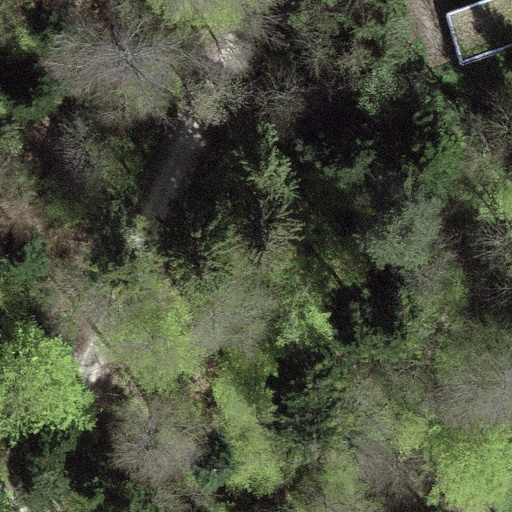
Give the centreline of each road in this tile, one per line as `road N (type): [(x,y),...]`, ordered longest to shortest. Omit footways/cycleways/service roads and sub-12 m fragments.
road 1 (track): [(266,0),(210,88),(66,418),(16,511)]
road 2 (track): [(466,495),(387,464),(289,456),(235,468),(126,511)]
